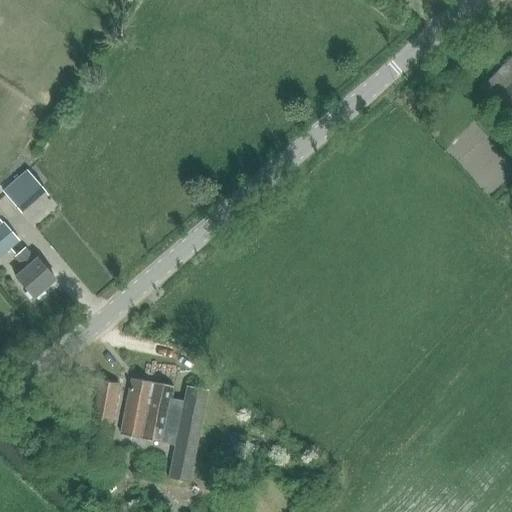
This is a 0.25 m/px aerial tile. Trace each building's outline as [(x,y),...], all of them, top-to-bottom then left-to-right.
[(511,57),(481,88),(486,93),(488,91),(511,113),(511,57)] [(20,209),(43,189),(26,170),(3,191),(20,209)] [(0,256),(18,241),(3,222),(2,223),(0,220),(0,256)] [(32,301),(53,282),(34,261),(32,263),(21,252),(13,259),(23,271),(13,279),(32,301)] [(68,416),(89,420),(82,458),(103,462),(118,383),(99,380),(99,379),(76,374),(68,416)] [(167,476),(188,480),(207,391),(187,387),(184,404),(170,401),(173,387),(131,378),(120,434),(174,445),(167,476)]
